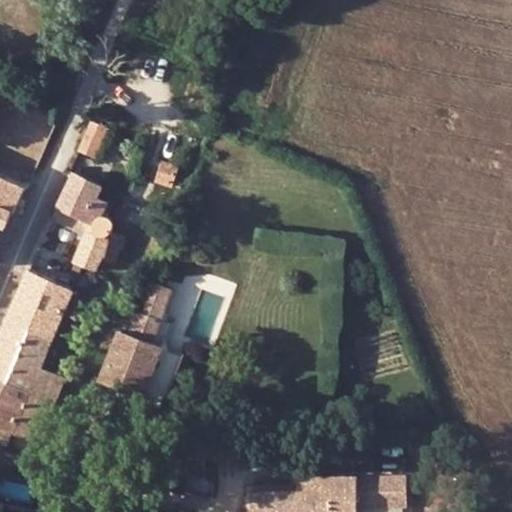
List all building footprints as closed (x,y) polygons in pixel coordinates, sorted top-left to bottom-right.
[(88,128),(105,134),(109,125),(92,117),(88,128)] [(105,134),(88,128),(81,147),(97,153),(105,134)] [(172,183),(180,162),(163,156),(156,177),(172,183)] [(89,218),(114,226),(117,216),(103,210),(107,199),(95,194),(101,180),(74,168),(58,203),(89,218)] [(0,222),(5,224),(26,182),(0,170),(0,222)] [(53,215),(85,231),(89,218),(58,203),(53,215)] [(114,226),(89,218),(85,231),(75,259),(95,266),(99,253),(114,259),(119,245),(121,246),(127,231),(114,226)] [(30,325),(50,333),(71,286),(30,265),(0,334),(0,374),(7,377),(30,325)] [(148,301),(164,308),(173,285),(157,279),(148,301)] [(162,313),(164,308),(148,301),(145,307),(141,306),(130,328),(123,325),(102,375),(144,391),(162,340),(171,318),(162,313)] [(38,361),(50,333),(30,325),(7,377),(29,385),(11,426),(38,438),(64,373),(38,361)] [(161,405),(184,349),(162,340),(144,391),(141,397),(161,405)] [(29,385),(7,377),(0,393),(0,421),(11,426),(29,385)] [(0,437),(5,440),(11,426),(0,421),(0,437)] [(389,451),(389,462),(403,462),(403,452),(389,451)] [(406,472),(299,473),(299,486),(252,487),(252,504),(263,504),(262,511),(356,511),(357,500),(369,500),(369,489),(406,489),(406,472)] [(121,501),(119,511),(146,511),(147,508),(121,501)]
